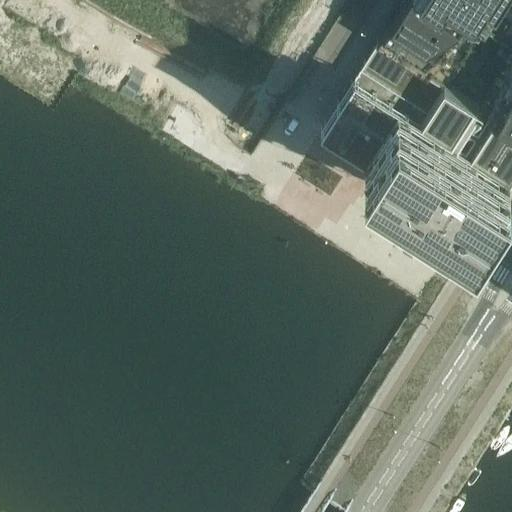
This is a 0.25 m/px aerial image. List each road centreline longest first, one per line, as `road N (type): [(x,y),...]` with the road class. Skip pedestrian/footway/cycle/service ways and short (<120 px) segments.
road 1 (tertiary): [(365,511),(511,277)]
road 2 (residential): [(363,0),(277,134)]
